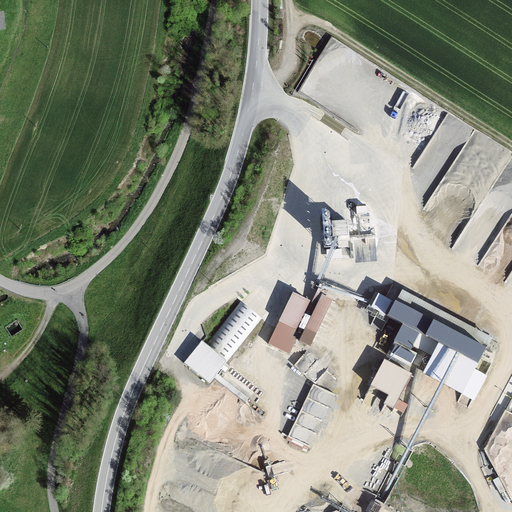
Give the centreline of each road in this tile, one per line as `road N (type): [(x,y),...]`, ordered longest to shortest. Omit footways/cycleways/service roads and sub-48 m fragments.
road 1 (tertiary): [(106,511),(129,407),(229,192),(254,96),(258,0)]
road 2 (residential): [(214,0),(186,130),(149,205),(69,294)]
road 3 (residential): [(51,511),(49,481),(80,340),(69,294)]
